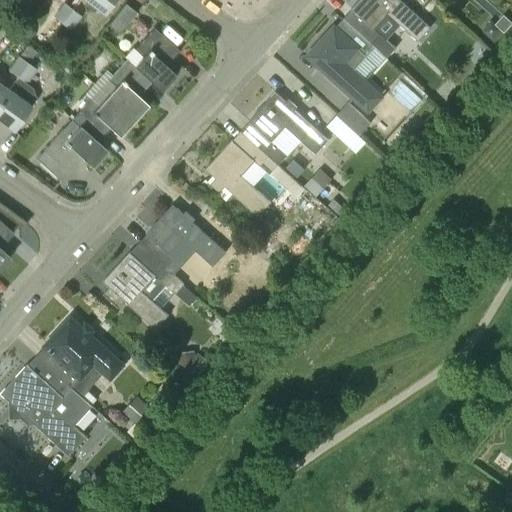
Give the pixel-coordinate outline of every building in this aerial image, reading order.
[(83,0),(102,15),(113,0),(83,0)] [(346,22),(371,45),(372,44),(384,55),(394,44),(386,36),(384,39),(374,30),(388,14),(418,41),(431,27),(401,0),(358,0),(351,8),(355,12),(346,22)] [(63,3),(53,17),(62,23),(72,10),(63,3)] [(124,4),(107,25),(118,35),(136,13),(125,4),(124,4)] [(72,10),(62,23),(71,30),(81,17),(72,10)] [(492,39),(501,29),(495,24),(491,20),(482,30),(492,39)] [(364,53),(371,45),(346,22),(338,31),(334,27),(307,56),(318,66),(315,69),(325,77),(327,74),(344,90),(342,93),(350,101),(353,98),(368,111),(381,97),(352,71),(367,55),(364,53)] [(142,57),(133,67),(150,82),(160,91),(175,75),(165,66),(179,51),(154,28),(134,50),(142,57)] [(18,57),(8,71),(17,77),(27,64),(18,57)] [(112,75),(97,90),(132,122),(148,105),(138,96),(150,82),(133,67),(125,60),(112,75)] [(27,64),(17,77),(26,83),(36,70),(27,64)] [(0,82),(0,100),(8,89),(0,82)] [(8,89),(0,100),(0,122),(12,131),(31,105),(30,105),(8,89)] [(90,98),(72,119),(96,141),(108,128),(118,137),(132,122),(97,90),(90,98)] [(244,135),(278,164),(286,156),(269,140),(283,125),(315,153),(328,139),(295,109),(298,106),(289,98),(286,101),(275,92),(248,121),(253,125),(244,135)] [(359,136),(370,123),(348,102),(336,115),(359,136)] [(43,150),(36,159),(61,181),(68,172),(81,158),(91,167),(105,152),(106,150),(96,141),(72,119),(63,128),(43,150)] [(308,192),(278,164),(277,165),(244,135),(236,143),(232,139),(205,169),(215,178),(213,181),(222,190),(225,187),(258,217),(271,202),(294,224),(305,211),(297,204),(308,192)] [(331,179),(320,169),(305,185),(316,195),(331,179)] [(141,247),(167,269),(176,259),(169,253),(183,239),(213,266),(226,252),(225,251),(233,243),(218,229),(210,238),(193,222),(195,219),(186,210),(183,213),(173,204),(146,234),(150,237),(141,247)] [(0,268),(10,258),(0,248),(0,247),(13,234),(0,221),(0,268)] [(186,287),(167,269),(141,247),(133,256),(129,252),(103,281),(109,287),(103,294),(119,309),(125,302),(156,330),(169,315),(152,300),(166,285),(178,296),(186,287)] [(241,268),(253,278),(263,266),(252,256),(241,268)] [(80,395),(102,371),(110,379),(123,364),(90,334),(93,331),(84,323),(81,326),(71,317),(44,346),(48,350),(39,360),(72,389),(80,395)] [(195,351),(181,352),(183,367),(197,366),(195,351)] [(92,406),(80,395),(72,389),(39,360),(31,368),(27,364),(0,393),(12,404),(11,404),(20,413),(21,412),(69,456),(87,437),(74,426),(92,406)] [(148,405),(159,416),(174,400),(164,389),(148,405)] [(159,416),(148,405),(142,399),(127,415),(135,423),(144,432),(159,416)] [(144,432),(135,423),(128,431),(137,440),(144,432)]
